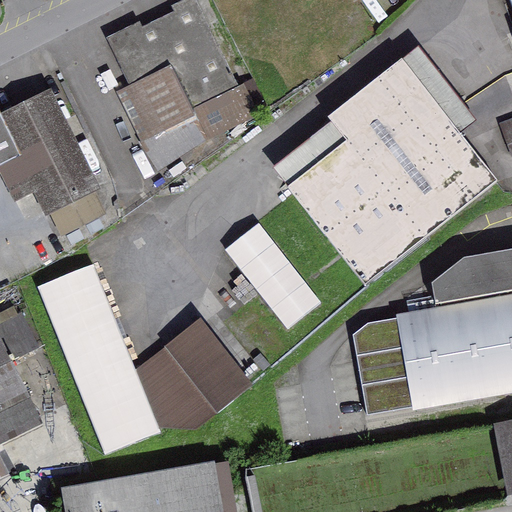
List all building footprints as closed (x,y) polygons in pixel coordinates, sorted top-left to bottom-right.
[(208,0),(168,0),(107,27),(157,138),(203,117),(212,136),(260,115),(208,0)] [(503,170),(408,56),(333,118),(351,139),(294,186),(372,279),(503,170)] [(2,95),(0,96),(0,171),(10,166),(26,199),(46,189),(58,212),(100,192),(52,90),(9,110),(2,95)] [(290,339),(325,310),(259,232),(224,262),(290,339)] [(405,312),(421,406),(511,391),(511,247),(473,254),(437,281),(441,306),(405,312)] [(99,261),(43,282),(108,449),(164,428),(139,365),(99,261)] [(253,385),(201,319),(139,365),(164,428),(199,429),(253,385)] [(0,342),(0,435),(35,420),(0,342)] [(511,421),(501,424),(511,481),(511,421)] [(228,511),(220,461),(71,485),(75,511),(228,511)]
